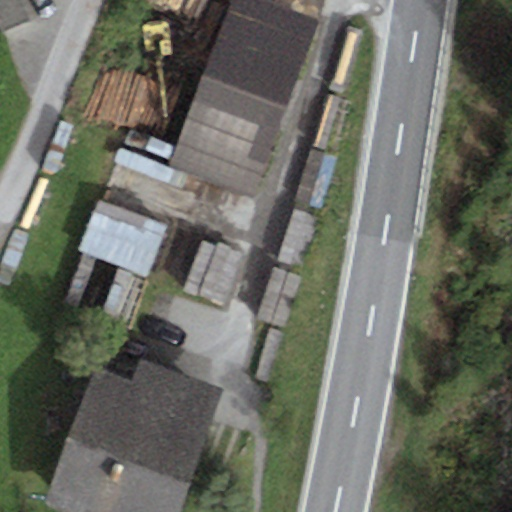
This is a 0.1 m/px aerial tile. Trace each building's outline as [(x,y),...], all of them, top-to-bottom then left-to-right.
[(33,20),(23,0),(0,0),(0,28),(2,33),(33,20)] [(257,193),(312,32),(224,2),(174,147),(168,163),(187,170),(257,193)] [(174,147),(130,130),(84,249),(148,273),(187,170),(168,163),(174,147)] [(226,304),(242,260),(203,245),(187,290),(226,304)] [(57,511),(177,511),(219,390),(140,363),(135,379),(95,366),(46,508),(57,511)]
